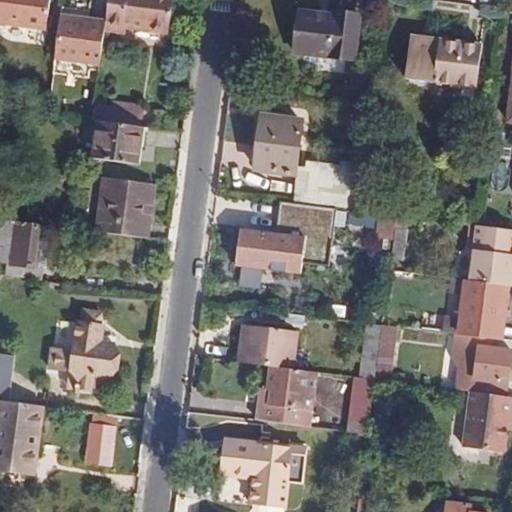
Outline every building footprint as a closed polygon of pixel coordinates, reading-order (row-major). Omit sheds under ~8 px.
[(0,0),(0,24),(46,30),(50,0),(0,0)] [(126,29),(168,35),(172,0),(109,0),(106,22),(61,15),(55,59),(100,65),(104,33),(125,35),(126,29)] [(334,14),(298,10),(293,53),(325,58),(355,61),(361,14),(334,11),(334,14)] [(483,46),(411,36),(406,79),(436,83),(436,84),(478,88),(483,46)] [(369,101),(372,76),(353,73),(350,99),(369,101)] [(139,165),(144,127),(146,106),(114,102),(111,123),(98,121),(92,159),(139,165)] [(18,121),(20,111),(6,109),(4,119),(18,121)] [(254,169),(294,174),(297,175),(298,167),(304,122),(261,116),(257,145),(256,146),(254,146),(253,148),(252,150),(251,151),(251,153),(251,155),(251,156),(252,158),(253,159),(254,161),(255,162),(254,169)] [(291,201),(356,210),(361,169),(302,162),(302,168),(298,167),(297,175),(294,174),(291,201)] [(148,239),(155,184),(104,178),(97,232),(148,239)] [(331,208),(293,203),(290,247),(284,246),(283,261),(328,265),(331,208)] [(379,236),(393,238),(396,216),(381,214),(379,236)] [(404,261),(408,217),(396,215),(396,216),(393,238),(391,259),(404,261)] [(6,276),(43,281),(45,267),(35,267),(39,240),(41,225),(15,221),(1,220),(0,227),(0,262),(8,264),(6,276)] [(473,250),(476,226),(469,225),(466,249),(473,250)] [(511,230),(481,227),(476,226),(470,281),(509,286),(511,286),(511,230)] [(35,267),(45,267),(48,242),(39,240),(35,267)] [(464,295),(467,280),(453,279),(450,294),(464,295)] [(506,311),(509,286),(470,281),(467,280),(464,295),(461,319),(445,317),(421,315),(420,330),(457,335),(464,336),(495,339),(497,340),(500,310),(506,311)] [(501,340),(506,311),(500,310),(497,340),(501,340)] [(73,349),(53,347),(49,371),(70,373),(68,388),(92,390),(92,389),(104,390),(106,379),(111,380),(115,343),(116,335),(103,333),(104,326),(99,325),(102,313),(83,311),(81,323),(78,323),(73,349)] [(375,379),(383,325),(367,323),(361,378),(362,378),(375,379)] [(246,324),(241,361),(272,366),(293,369),(298,331),(246,324)] [(391,381),(399,327),(383,325),(375,379),(391,381)] [(471,392),(506,397),(508,382),(511,382),(511,381),(511,369),(510,369),(511,355),(511,351),(494,349),(495,339),(464,336),(463,344),(478,346),(477,358),(472,357),(471,367),(475,368),(474,378),(460,376),(458,390),(471,392)] [(0,400),(8,401),(15,356),(0,354),(0,400)] [(311,426),(318,372),(314,372),(293,369),(272,366),(269,389),(272,389),(270,404),(267,403),(260,402),(257,419),(311,426)] [(373,396),(375,380),(362,378),(356,421),(369,422),(370,415),(373,396)] [(511,420),(511,397),(506,397),(471,392),(463,447),(505,452),(508,420),(511,420)] [(392,397),(373,396),(370,415),(391,416),(392,397)] [(0,470),(34,476),(43,408),(0,402),(0,470)] [(111,416),(100,415),(98,429),(109,431),(109,433),(139,438),(142,422),(111,417),(111,416)] [(369,422),(356,421),(355,434),(364,435),(368,435),(369,422)] [(364,435),(355,434),(349,434),(346,460),(362,461),(364,435)] [(270,493),(268,509),(284,511),(288,485),(303,487),(307,452),(225,443),(218,503),(251,507),(252,491),(270,493)] [(139,474),(141,459),(116,456),(114,471),(139,474)] [(361,489),(358,511),(369,511),(372,490),(361,489)] [(251,507),(268,509),(270,493),(252,491),(251,507)] [(474,511),(472,511),(473,503),(450,500),(448,511),(474,511)]
